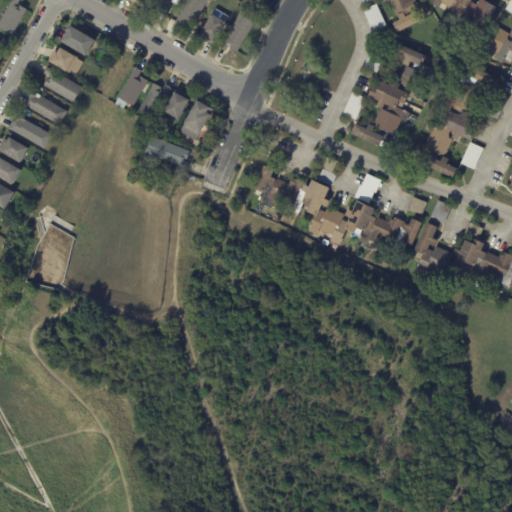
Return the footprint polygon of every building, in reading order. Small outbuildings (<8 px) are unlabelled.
[(18,0),(20,1),(17,7),(18,8),(18,7),(26,11),(11,37),(0,30),(0,21),(12,0),(18,0)] [(173,0),(163,17),(157,13),(160,9),(151,3),(152,0),(173,0)] [(208,0),(193,27),(192,28),(185,24),(186,22),(184,21),(180,27),(175,24),(188,0),(208,0)] [(415,0),(416,2),(419,0),(424,0),(428,8),(417,13),(421,19),(397,32),(393,22),(400,18),(398,14),(396,15),(392,8),(390,9),(385,0),(415,0)] [(469,0),(477,5),(479,0),(484,0),(497,8),(485,28),(490,31),(494,26),(510,36),(511,32),(511,52),(509,51),(505,58),(506,59),(505,62),(504,61),(502,65),(494,60),(497,55),(482,46),(483,44),(480,42),(484,36),(477,32),(480,28),(471,22),(465,31),(456,26),(458,22),(452,19),(455,13),(443,5),(440,10),(431,5),(433,0),(469,0)] [(371,27),(363,10),(377,4),(387,25),(373,32),(371,27)] [(230,50),(229,49),(231,47),(229,46),(225,53),(219,49),(243,9),(258,17),(237,54),(230,50)] [(211,16),(225,25),(213,47),(202,41),(203,38),(200,36),(211,16)] [(85,59),(60,44),(65,35),(64,34),(68,28),(94,43),(85,59)] [(351,133),(355,123),(366,128),(369,123),(373,125),(380,108),(377,106),(379,100),(368,96),(372,86),(378,88),(381,80),(391,85),(394,80),(398,82),(406,65),(401,63),(403,57),(394,53),(398,43),(427,56),(423,64),(443,73),(430,102),(409,93),(405,104),(399,101),(397,107),(406,111),(396,133),(400,135),(397,141),(384,136),(380,146),(351,133)] [(388,51),(377,73),(364,67),(374,44),(388,51)] [(50,63),(50,62),(49,61),(51,57),(53,58),(56,53),(57,54),(60,49),(78,60),(72,69),(74,70),(73,73),(71,71),(70,73),(67,72),(66,73),(50,63)] [(458,141),(453,139),(445,157),(449,159),(447,163),(457,168),(453,178),(425,165),(429,155),(424,153),(423,155),(418,153),(421,148),(418,147),(420,143),(426,146),(432,132),(425,129),(430,119),(443,126),(451,110),(440,105),(446,91),(457,96),(458,92),(444,85),(452,68),(468,76),(472,66),(499,79),(495,88),(492,87),(480,113),(471,109),(467,118),(473,121),(469,128),(475,131),(471,140),(460,135),(458,141)] [(53,72),(82,89),(73,105),(43,87),(48,79),(49,80),(49,79),(43,75),(47,69),(53,72)] [(136,69),(142,73),(138,79),(139,79),(140,78),(149,83),(133,109),(118,100),(136,69)] [(161,90),(162,90),(161,91),(162,92),(165,86),(171,89),(154,120),(139,111),(154,85),(161,90)] [(353,92),(366,99),(356,120),(342,114),(352,92),(353,92)] [(494,92),(507,98),(497,120),(484,113),(494,92)] [(59,128),(23,107),(29,96),(30,96),(31,93),(35,95),(35,94),(40,97),(67,113),(66,114),(67,114),(59,128)] [(175,95),(189,103),(178,122),(163,114),(174,94),(175,95)] [(198,104),(210,111),(210,110),(214,112),(199,137),(183,128),(197,104),(198,104)] [(8,130),(14,119),(15,120),(17,116),(53,137),(45,152),(8,130)] [(0,144),(4,138),(8,140),(9,138),(29,150),(20,164),(0,153),(1,152),(0,151),(0,144)] [(187,160),(186,162),(184,162),(183,163),(189,165),(187,171),(144,155),(151,138),(190,153),(187,160)] [(484,149),(474,170),(461,164),(470,143),(484,149)] [(336,174),(337,175),(333,187),(318,180),(322,169),(319,167),(324,155),(339,161),(333,173),(336,174)] [(0,180),(0,159),(21,172),(12,187),(0,180)] [(266,166),(274,170),(271,177),(276,180),(274,186),(269,184),(264,193),(254,188),(264,165),(266,166)] [(370,204),(379,180),(364,175),(355,198),(370,204)] [(300,181),(309,185),(311,180),(330,188),(325,199),(330,201),(328,207),(322,205),(318,215),(307,210),(309,207),(302,204),(298,213),(291,210),(293,206),(270,196),(277,179),(288,184),(290,180),(293,181),(294,179),(300,181)] [(0,185),(14,194),(4,211),(0,208),(0,185)] [(421,215),(408,209),(413,197),(427,203),(422,215),(421,215)] [(375,209),(372,215),(390,223),(391,219),(394,221),(395,217),(404,221),(402,226),(404,227),(405,223),(410,225),(413,218),(422,222),(412,247),(403,243),(400,251),(389,246),(388,249),(347,230),(340,246),(338,245),(336,251),(331,249),(333,243),(331,242),(331,240),(318,234),(317,236),(307,232),(314,215),(317,217),(320,210),(325,212),(327,208),(344,215),(347,209),(352,211),(357,200),(375,208),(375,209)] [(451,209),(444,225),(430,219),(438,200),(452,206),(451,209)] [(484,230),(479,240),(486,243),(482,251),(487,253),(487,252),(499,257),(502,251),(511,255),(511,260),(510,264),(511,265),(506,278),(504,277),(503,279),(495,276),(494,277),(492,277),(488,287),(467,277),(472,266),(468,264),(461,277),(452,273),(449,279),(434,272),(431,278),(416,270),(423,254),(415,251),(428,222),(438,227),(433,238),(439,240),(436,246),(453,254),(455,249),(460,251),(466,239),(474,243),(476,239),(465,233),(470,223),(484,229),(484,230)] [(502,430),(511,435),(511,445),(510,449),(511,450),(511,418),(509,418),(502,430)]
